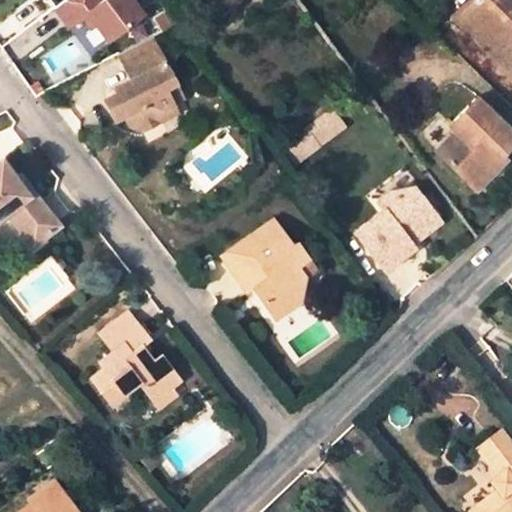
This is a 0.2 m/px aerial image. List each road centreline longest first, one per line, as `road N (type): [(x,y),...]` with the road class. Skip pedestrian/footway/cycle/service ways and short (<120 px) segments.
road 1 (residential): [(297,445),(0,82)]
road 2 (unclassified): [(297,445),(511,236)]
